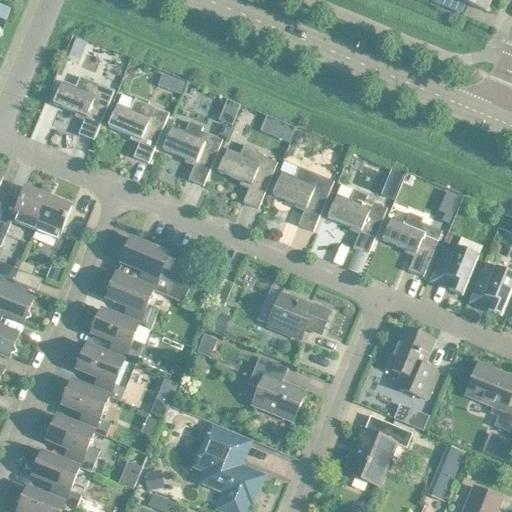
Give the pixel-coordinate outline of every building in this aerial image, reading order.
[(489,0),(434,0),(433,3),(456,13),(460,2),(485,12),(489,0)] [(0,18),(4,21),(9,9),(0,4),(0,18)] [(162,74),(157,86),(179,95),(184,83),(162,74)] [(74,87),(61,82),(52,104),(85,118),(77,135),(93,141),(113,91),(78,77),(74,87)] [(132,158),(147,164),(148,164),(168,115),(134,100),(130,110),(116,105),(107,127),(140,141),(132,158)] [(171,127),(162,150),(194,163),(187,181),(202,187),(221,141),(200,132),(202,128),(188,123),(184,133),(171,127)] [(221,124),(216,135),(225,139),(230,128),(221,124)] [(226,150),(216,173),(249,186),(242,203),(257,210),(276,164),(255,155),(257,151),(243,145),(239,155),(226,150)] [(281,173),(272,195),(304,209),(297,226),(312,232),(333,182),(298,168),(294,178),(281,173)] [(391,169),(381,195),(393,200),(403,174),(391,169)] [(34,231),(48,197),(25,187),(10,221),(34,231)] [(336,195),(327,218),(359,232),(352,249),(367,255),(386,209),(365,201),(367,196),(353,191),(349,201),(336,195)] [(48,197),(34,231),(57,241),(71,207),(48,197)] [(391,218),(381,241),(414,254),(407,272),(422,278),(441,232),(420,223),(422,219),(408,214),(404,224),(391,218)] [(511,219),(503,216),(498,229),(510,234),(511,229),(511,219)] [(0,247),(9,225),(0,221),(0,247)] [(141,286),(153,291),(181,303),(187,288),(170,281),(173,274),(162,270),(168,255),(130,239),(115,275),(141,286)] [(442,249),(431,277),(450,285),(448,291),(461,296),(478,256),(456,247),(453,253),(442,249)] [(35,268),(21,262),(13,282),(36,292),(41,280),(32,276),(35,268)] [(52,264),(46,278),(59,283),(65,269),(52,264)] [(482,269),(470,297),(489,305),(487,311),(500,317),(511,288),(511,274),(495,268),(493,274),(482,269)] [(126,322),(138,327),(149,331),(158,310),(147,305),(153,291),(141,286),(115,275),(105,299),(131,309),(126,321),(126,322)] [(0,314),(23,324),(33,300),(23,296),(27,288),(0,276),(0,314)] [(223,307),(233,284),(222,279),(212,303),(223,307)] [(280,295),(267,326),(300,340),(305,328),(321,334),(329,313),(313,306),(312,308),(280,295)] [(111,357),(134,367),(144,344),(133,340),(138,327),(126,322),(126,321),(100,311),(91,334),(95,336),(90,348),(111,357)] [(218,312),(210,330),(223,335),(230,317),(218,312)] [(0,355),(9,359),(18,335),(0,327),(0,355)] [(403,329),(386,368),(404,375),(398,389),(424,399),(435,372),(423,366),(433,341),(403,329)] [(204,335),(197,352),(210,358),(217,340),(204,335)] [(96,393),(108,398),(119,402),(134,367),(111,357),(90,348),(86,346),(76,370),(101,380),(96,392),(96,393)] [(252,405),(292,422),(304,393),(281,384),(287,370),(259,358),(248,385),(258,389),(252,405)] [(511,393),(511,378),(478,364),(465,396),(500,410),(493,427),(509,433),(511,424),(511,408),(507,406),(511,393)] [(82,428),(94,433),(105,438),(110,425),(99,421),(108,398),(96,393),(96,392),(71,382),(61,405),(87,416),(82,428)] [(398,405),(392,419),(422,431),(428,417),(398,405)] [(412,434),(368,416),(362,430),(361,430),(343,473),(378,488),(395,445),(405,449),(412,434)] [(67,464),(79,469),(90,473),(99,452),(88,448),(94,433),(82,428),(56,417),(46,441),(72,451),(67,463),(67,464)] [(251,502),(261,478),(237,468),(247,444),(211,429),(199,460),(210,465),(203,482),(226,492),(220,508),(228,511),(241,511),(247,500),(251,502)] [(450,447),(430,497),(444,503),(464,453),(450,447)] [(52,500),(64,504),(75,509),(80,496),(69,492),(79,469),(67,464),(67,463),(41,453),(31,476),(58,487),(53,499),(52,500)] [(148,473),(144,479),(146,492),(162,489),(159,471),(148,473)] [(60,511),(64,504),(52,500),(53,499),(26,488),(17,511),(16,511),(60,511)] [(495,511),(501,499),(473,488),(462,511),(495,511)] [(152,494),(147,506),(160,511),(165,499),(152,494)]
